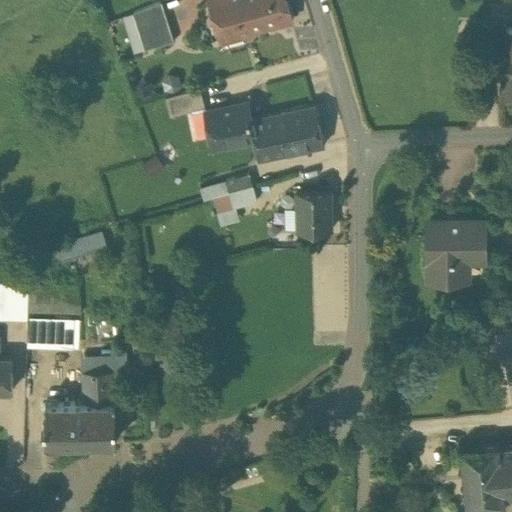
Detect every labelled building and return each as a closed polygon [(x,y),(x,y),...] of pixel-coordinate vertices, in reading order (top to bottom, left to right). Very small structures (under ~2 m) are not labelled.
[(161,0),(133,11),(145,48),(173,40),(161,0)] [(287,0),(211,0),(222,38),(293,19),(287,0)] [(511,27),(506,27),(500,93),(511,94),(511,27)] [(199,86),(165,95),(170,115),(205,105),(199,86)] [(247,101),(206,110),(214,145),(254,136),(250,117),(251,116),(247,101)] [(316,103),(277,111),(286,152),(325,145),(316,103)] [(251,116),(250,117),(254,136),(259,158),(286,152),(277,111),(251,116)] [(249,172),(226,179),(229,191),(252,184),(249,172)] [(252,184),(229,191),(234,206),(257,199),(252,184)] [(331,190),(295,191),(296,192),(297,228),(297,229),(332,228),(332,227),(331,227),(330,191),(331,191),(331,190)] [(483,218),(429,218),(429,274),(462,274),(462,256),(483,256),(483,218)] [(63,254),(108,241),(103,227),(58,241),(63,254)] [(29,294),(12,293),(11,317),(28,318),(29,294)] [(176,311),(154,313),(157,344),(178,342),(176,311)] [(76,319),(28,317),(27,343),(76,344),(76,319)] [(81,350),(82,370),(114,369),(129,368),(126,343),(110,344),(110,350),(81,350)] [(0,389),(12,389),(12,355),(0,354),(0,389)] [(114,369),(82,370),(83,400),(114,399),(114,369)] [(83,400),(46,401),(47,441),(117,439),(116,399),(114,399),(83,400)] [(499,444),(460,448),(467,505),(505,501),(505,497),(499,447),(499,444)] [(511,445),(499,447),(505,497),(511,495),(511,445)]
